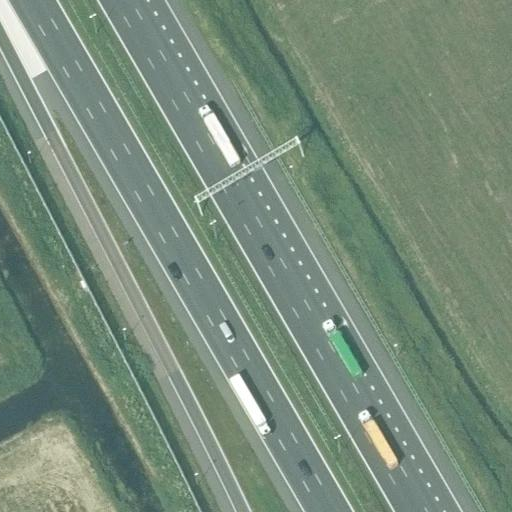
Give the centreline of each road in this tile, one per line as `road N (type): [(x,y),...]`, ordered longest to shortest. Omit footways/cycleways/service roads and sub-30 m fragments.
road 1 (motorway): [(421,511),(123,0)]
road 2 (motorway): [(30,0),(323,511)]
road 3 (motorway): [(0,33),(242,511)]
